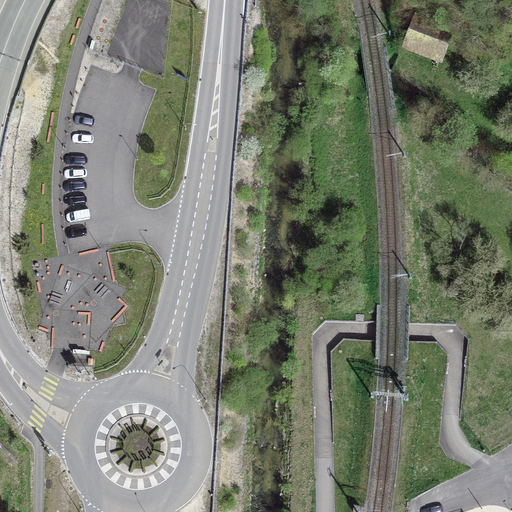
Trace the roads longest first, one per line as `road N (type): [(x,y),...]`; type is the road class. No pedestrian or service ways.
road 1 (primary): [(155,393),(207,181),(223,0)]
road 2 (primary): [(124,505),(162,500),(194,454),(185,416),(155,393)]
